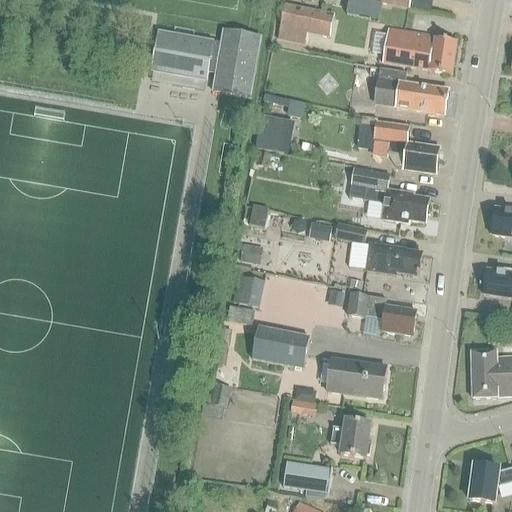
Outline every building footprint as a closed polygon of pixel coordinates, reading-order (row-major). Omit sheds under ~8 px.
[(352,0),(393,8),(407,11),(409,11),(411,0),(352,0)] [(334,17),(285,7),(278,42),(305,47),(307,36),(330,40),(334,17)] [(379,31),(373,56),(381,58),(387,33),(379,31)] [(430,74),(452,77),(457,45),(435,42),(435,40),(388,32),(383,66),(430,73),(430,74)] [(261,40),(223,34),(221,46),(213,45),(213,44),(159,35),(152,74),(206,84),(208,74),(216,76),(213,94),(251,100),(261,40)] [(379,71),(373,108),(393,111),(394,112),(445,120),(449,91),(405,85),(407,75),(379,71)] [(257,149),(289,155),(296,122),(263,116),(257,149)] [(403,172),(436,177),(440,152),(408,147),(410,131),(377,126),(373,155),(405,159),(403,172)] [(259,155),(256,168),(266,171),(269,157),(259,155)] [(427,218),(430,218),(431,208),(429,207),(429,203),(414,201),(414,198),(388,194),(390,179),(354,173),(350,201),(385,207),(383,223),(410,227),(410,225),(426,227),(427,218)] [(267,221),(269,210),(252,207),(250,218),(267,221)] [(511,214),(495,212),(491,239),(511,241),(511,214)] [(292,232),(297,236),(304,234),(306,227),(301,221),(293,224),(292,232)] [(331,230),(312,226),(309,240),(328,244),(331,230)] [(367,233),(338,227),(335,242),(364,247),(367,233)] [(263,251),(243,247),(240,264),(260,268),(263,251)] [(419,278),(419,275),(422,257),(406,254),(406,253),(370,248),(366,275),(397,279),(398,275),(419,278)] [(511,274),(504,273),(504,275),(487,273),(483,298),(511,301),(511,274)] [(238,306),(260,311),(265,285),(243,280),(238,306)] [(348,291),(360,293),(362,285),(350,282),(348,291)] [(332,295),(331,305),(340,306),(342,297),(332,295)] [(387,302),(352,297),(348,319),(365,322),(365,319),(383,322),(381,335),(412,340),(416,315),(385,310),(387,302)] [(254,314),(229,309),(227,323),(251,328),(254,314)] [(252,362),(303,372),(309,340),(258,329),(252,362)] [(213,347),(229,349),(231,333),(215,331),(213,347)] [(213,367),(225,369),(228,352),(216,350),(213,367)] [(511,360),(497,361),(496,355),(471,356),(473,402),(498,401),(498,400),(511,399),(511,360)] [(327,395),(382,402),(386,370),(331,363),(327,395)] [(227,412),(231,391),(212,387),(208,408),(227,412)] [(290,416),(297,417),(299,404),(292,403),(290,416)] [(371,428),(345,422),(343,431),(334,430),(330,447),(342,449),(340,458),(365,462),(366,458),(369,458),(371,448),(368,447),(371,428)] [(331,473),(287,466),(283,490),(328,497),(329,498),(333,472),(331,472),(331,473)] [(511,471),(499,475),(499,472),(474,469),(469,504),(494,507),(496,491),(511,486),(511,471)]
